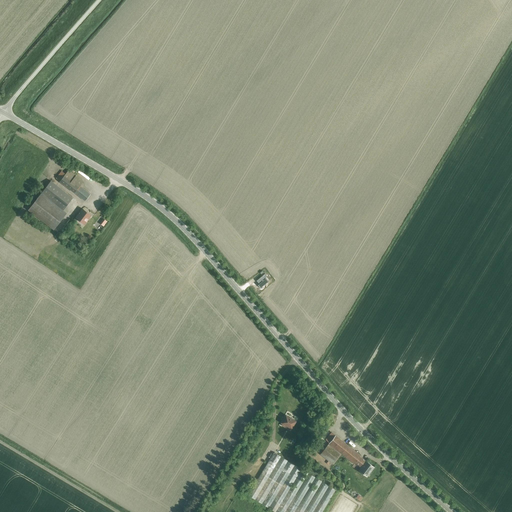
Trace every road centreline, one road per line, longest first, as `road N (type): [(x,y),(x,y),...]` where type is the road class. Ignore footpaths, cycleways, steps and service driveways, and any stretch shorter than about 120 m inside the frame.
road 1 (tertiary): [(451,511),(355,424),(174,218),(3,112)]
road 2 (unclassified): [(3,112),(101,0)]
